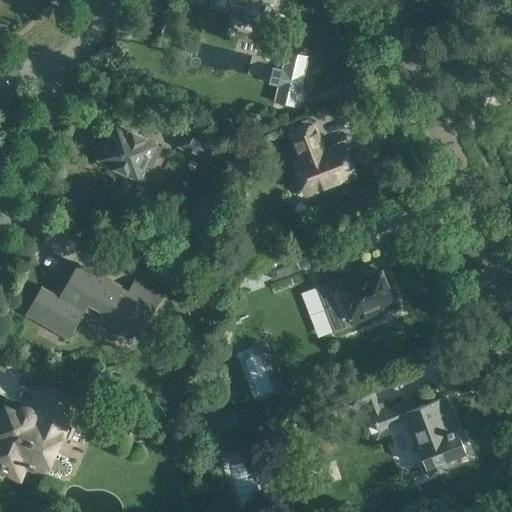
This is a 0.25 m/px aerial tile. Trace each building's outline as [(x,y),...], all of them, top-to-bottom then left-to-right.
[(229,0),(229,5),(244,9),(246,3),(248,4),(248,0),(258,0),(271,3),(272,0),(229,0)] [(273,103),(299,109),(303,92),(299,91),(307,57),(285,51),(281,70),(272,68),(268,83),(277,85),(273,103)] [(144,162),(150,165),(159,146),(128,131),(129,129),(118,124),(117,126),(115,125),(98,158),(137,177),(144,162)] [(178,145),(215,164),(226,144),(189,125),(178,145)] [(293,163),(305,195),(354,176),(344,152),(339,154),(336,146),(331,148),(330,147),(325,149),(326,150),(323,152),(313,125),(290,134),(300,160),(293,163)] [(269,271),(273,280),(322,260),(315,241),(274,257),(271,250),(260,255),(263,262),(257,264),(261,274),(269,271)] [(68,338),(88,304),(103,313),(98,321),(129,339),(140,319),(147,323),(163,296),(135,279),(128,292),(79,263),(59,297),(42,287),(26,313),(68,338)] [(338,302),(324,308),(333,330),(395,306),(381,270),(361,278),(359,270),(330,281),(338,302)] [(24,462),(60,478),(61,475),(63,475),(65,475),(68,473),(69,471),(70,467),(70,465),(69,463),(68,462),(67,461),(68,458),(53,451),(74,402),(50,391),(36,421),(30,418),(31,416),(30,413),(29,411),(27,410),(25,409),(23,410),(21,411),(19,413),(6,408),(0,422),(0,467),(18,475),(24,462)] [(465,450),(444,396),(419,406),(416,397),(371,414),(377,430),(407,419),(428,474),(448,466),(445,458),(465,450)]
